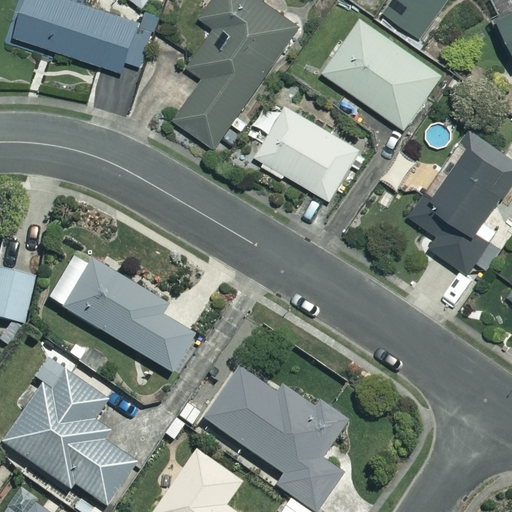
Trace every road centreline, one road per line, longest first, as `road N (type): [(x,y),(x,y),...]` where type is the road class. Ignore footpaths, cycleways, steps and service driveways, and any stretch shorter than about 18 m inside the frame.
road 1 (residential): [(0,143),(100,158),(253,244),(497,404)]
road 2 (residential): [(424,511),(497,404)]
